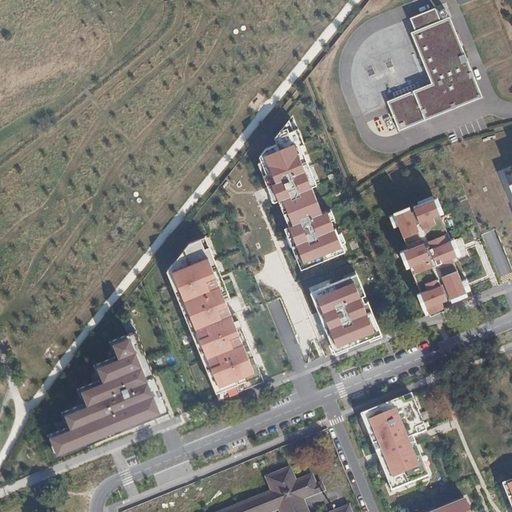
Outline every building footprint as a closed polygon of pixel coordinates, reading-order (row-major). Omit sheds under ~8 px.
[(435,7),(411,17),(416,30),(411,32),(432,83),(388,101),(400,130),(482,97),(450,16),(441,20),(435,7)] [(319,212),(290,143),(254,157),(284,228),(319,212)] [(468,295),(431,197),(380,216),(418,314),(468,295)] [(319,212),(284,228),(277,231),(295,272),(338,253),(319,212)] [(250,375),(203,257),(163,273),(210,391),(250,375)] [(370,337),(349,280),(305,296),(326,353),(370,337)] [(164,418),(132,332),(102,343),(109,363),(86,371),(92,387),(70,394),(75,409),(51,418),(56,433),(34,441),(42,463),(164,418)] [(422,428),(408,395),(355,417),(388,494),(428,477),(410,433),(422,428)] [(351,511),(349,506),(334,511),(307,511),(302,499),(318,493),(311,476),(296,483),(290,469),(269,477),(275,492),(224,511),(271,511),(280,508),(281,511),(351,511)] [(511,511),(511,479),(500,485),(511,511)] [(468,511),(463,497),(426,511),(468,511)]
